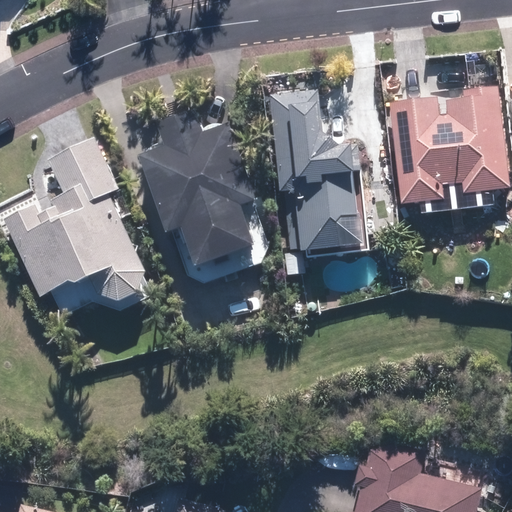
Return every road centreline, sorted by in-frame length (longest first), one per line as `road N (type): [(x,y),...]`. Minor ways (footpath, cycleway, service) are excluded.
road 1 (residential): [(0,107),(118,49),(180,29),(295,15)]
road 2 (residential): [(295,15),(430,0)]
